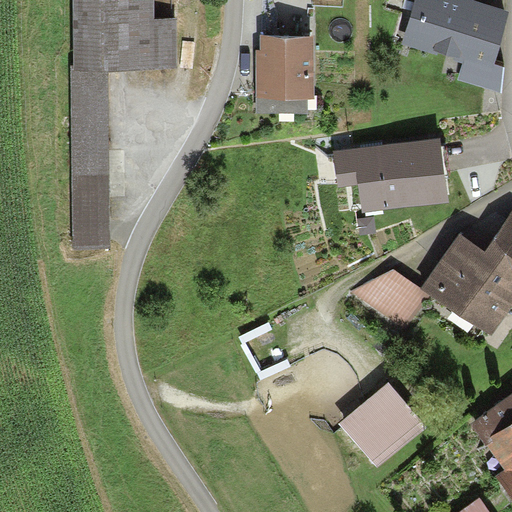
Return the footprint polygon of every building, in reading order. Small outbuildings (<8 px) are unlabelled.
[(70,0),(71,70),(101,70),(171,70),(171,21),(149,21),(148,0),(70,0)] [(460,75),(502,86),(502,56),(495,54),(509,2),(503,0),(410,0),(400,38),(465,56),(460,75)] [(261,44),(256,44),(256,68),(257,108),(309,107),(309,87),(317,87),(316,25),(260,26),(261,44)] [(101,247),(101,70),(71,70),(71,247),(101,247)] [(441,128),(334,145),(339,177),(361,174),(365,203),(450,190),(441,128)] [(463,224),(423,281),(433,288),(493,329),(511,301),(511,207),(488,242),(463,224)] [(396,263),(353,290),(406,329),(433,288),(423,281),(396,263)] [(389,374),(340,414),(379,461),(428,422),(389,374)] [(484,432),(511,410),(511,386),(473,416),(484,432)] [(511,410),(484,432),(506,462),(496,469),(511,490),(511,410)] [(491,511),(480,496),(457,511),(491,511)]
